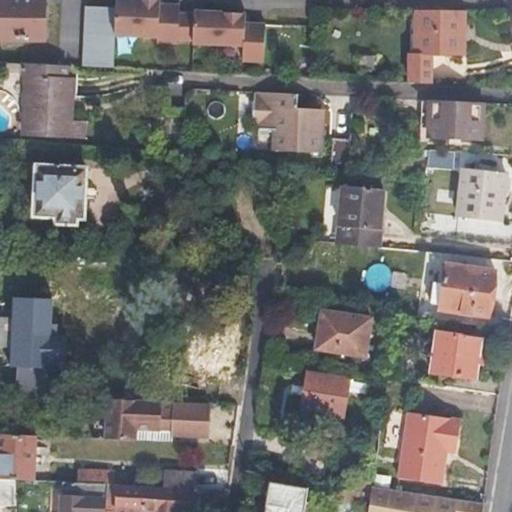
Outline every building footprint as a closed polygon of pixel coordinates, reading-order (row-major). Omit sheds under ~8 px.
[(52,40),(52,0),(4,0),(5,40),(52,40)] [(118,0),(117,34),(160,36),(159,41),(180,42),(181,40),(195,41),(195,42),(246,45),(245,60),(266,61),(268,24),(248,22),(248,12),(197,10),(197,13),(182,12),(182,4),(162,3),(162,0),(118,0)] [(463,65),(462,11),(418,11),(418,65),(463,65)] [(72,120),(76,65),(21,61),(15,136),(87,142),(89,121),(72,120)] [(320,153),(321,110),(300,109),(300,94),(255,92),(254,130),(277,131),(277,151),(320,153)] [(481,141),(483,102),(434,100),(432,139),(481,141)] [(351,172),(352,139),(332,138),(330,170),(351,172)] [(425,168),(461,168),(461,151),(425,150),(425,168)] [(85,217),(87,168),(36,165),(34,215),(56,217),(56,223),(76,224),(76,217),(85,217)] [(502,221),(506,173),(465,168),(459,215),(502,221)] [(380,248),(385,190),(345,187),(339,244),(380,248)] [(491,319),(500,273),(450,264),(440,309),(491,319)] [(51,339),(53,304),(16,302),(12,355),(33,356),(33,371),(53,373),(53,368),(65,369),(67,341),(51,339)] [(365,354),(371,318),(323,310),(317,347),(365,354)] [(484,359),(487,343),(439,333),(432,372),(474,380),(478,358),(484,359)] [(344,416),(349,377),(307,371),(302,409),(344,416)] [(207,437),(209,407),(176,405),(174,402),(107,398),(105,438),(172,441),(172,435),(207,437)] [(456,444),(459,423),(407,416),(398,481),(441,486),(447,443),(456,444)] [(35,479),(37,434),(0,432),(0,477),(19,479),(35,479)] [(328,462),(330,448),(304,445),(302,459),(328,462)] [(196,487),(197,473),(166,471),(166,486),(196,487)] [(0,502),(18,504),(19,479),(0,477),(0,502)] [(103,511),(105,483),(62,481),(60,511),(103,511)] [(302,511),(306,489),(270,482),(264,511),(302,511)] [(188,511),(190,491),(108,485),(107,501),(108,500),(142,503),(142,507),(159,508),(159,511),(188,511)] [(483,511),(485,503),(372,489),(371,495),(369,509),(368,511),(483,511)] [(369,509),(371,495),(342,490),(340,504),(369,509)]
